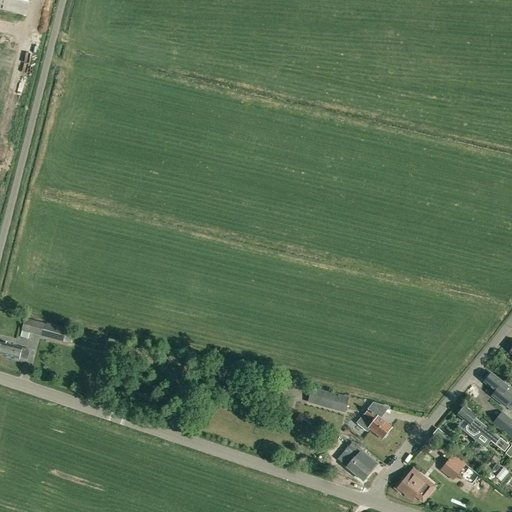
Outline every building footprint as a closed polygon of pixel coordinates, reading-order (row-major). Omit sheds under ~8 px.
[(30,333),(63,342),(66,329),(46,323),(46,325),(26,320),(21,337),(28,339),(30,333)] [(23,349),(3,343),(0,352),(0,354),(20,360),(20,359),(28,361),(31,351),(23,348),(23,349)] [(126,346),(121,366),(139,370),(144,351),(126,346)] [(105,351),(101,370),(112,372),(116,353),(105,351)] [(169,353),(168,364),(180,366),(182,356),(169,353)] [(488,376),(484,380),(486,381),(485,382),(488,384),(496,391),(492,396),(505,407),(511,398),(511,388),(507,385),(506,384),(492,374),(489,377),(488,376)] [(224,388),(222,397),(229,398),(231,389),(224,388)] [(312,389),(308,405),(345,413),(349,398),(312,389)] [(495,444),(500,438),(475,417),(476,416),(465,407),(458,414),(469,424),(468,426),(468,429),(473,433),(482,433),(495,444)] [(383,438),(385,438),(388,435),(387,433),(391,428),(378,416),(377,417),(369,410),(358,424),(368,433),(371,429),(383,438)] [(511,422),(511,421),(503,430),(511,437),(511,422)] [(364,480),(376,464),(360,451),(361,450),(352,443),(347,448),(356,456),(347,467),(364,480)] [(453,454),(442,468),(455,479),(460,472),(466,464),(453,454)] [(501,459),(495,454),(486,466),(492,471),(493,469),(496,471),(500,466),(497,464),(501,459)] [(506,465),(498,474),(504,478),(511,469),(506,465)] [(486,470),(483,474),(491,481),(495,477),(486,470)] [(403,478),(394,489),(401,494),(403,492),(413,499),(415,496),(417,494),(419,495),(426,486),(419,480),(422,476),(415,471),(410,478),(408,476),(405,480),(403,478)]
